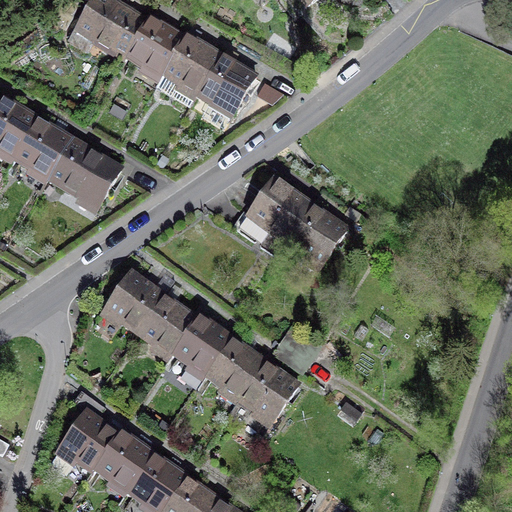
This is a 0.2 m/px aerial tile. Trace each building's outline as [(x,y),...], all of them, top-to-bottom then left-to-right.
[(123,67),(124,65),(149,22),(124,8),(110,0),(93,0),(72,39),(123,67)] [(295,0),(306,12),(320,0),(295,0)] [(158,89),(161,83),(186,40),(168,29),(151,19),(149,22),(124,65),(139,73),(137,77),(158,89)] [(194,106),(196,103),(222,58),(208,49),(187,37),(186,40),(161,83),(165,86),(176,92),(174,95),(194,106)] [(231,128),(258,79),(238,67),(222,58),(196,103),(211,110),(209,116),(231,128)] [(12,165),(26,173),(52,129),(28,116),(4,101),(1,104),(0,106),(0,163),(10,169),(12,165)] [(58,199),(60,195),(86,150),(69,140),(52,129),(26,173),(25,176),(30,178),(40,184),(39,188),(58,199)] [(95,220),(122,171),(103,160),(86,150),(60,195),(76,203),(73,209),(95,220)] [(286,190),(274,181),(249,216),(245,214),(234,229),(276,258),(286,244),(311,207),(286,190)] [(335,224),(311,207),(286,244),(321,269),(347,232),(335,224)] [(105,312),(139,335),(164,298),(152,290),(131,275),(105,312)] [(171,358),(174,355),(197,321),(193,319),(164,298),(139,335),(171,358)] [(174,355),(207,378),(232,341),(228,338),(199,318),(197,321),(174,355)] [(292,328),(283,342),(310,360),(319,347),(292,328)] [(207,378),(240,401),(265,364),(261,361),(232,341),(207,378)] [(283,342),(274,355),(300,374),(310,360),(283,342)] [(240,401),(273,424),(298,388),(286,379),(265,364),(240,401)] [(81,408),(84,404),(100,415),(106,407),(80,389),(72,401),(81,408)] [(89,471),(91,468),(119,428),(107,420),(100,415),(84,404),(81,408),(51,451),(72,466),(75,462),(89,471)] [(120,495),(123,490),(151,448),(152,447),(136,437),(120,426),(119,428),(91,468),(108,479),(104,484),(120,495)] [(0,440),(0,455),(2,457),(9,446),(0,440)] [(145,511),(157,511),(185,472),(185,471),(169,460),(151,448),(123,490),(141,502),(137,506),(145,511)] [(207,511),(218,497),(219,495),(204,485),(185,472),(157,511),(207,511)] [(244,511),(241,510),(228,501),(227,503),(218,497),(207,511),(244,511)]
